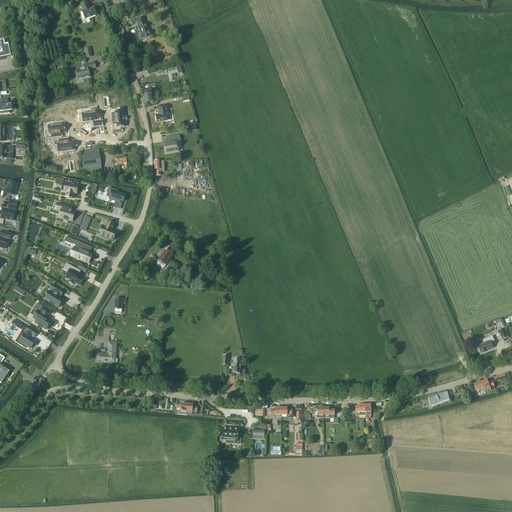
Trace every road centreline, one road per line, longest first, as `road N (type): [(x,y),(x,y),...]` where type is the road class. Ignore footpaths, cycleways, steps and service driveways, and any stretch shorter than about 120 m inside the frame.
road 1 (unclassified): [(106,390),(341,397),(511,366)]
road 2 (unclassified): [(53,364),(137,226),(148,191),(143,112),(108,0)]
